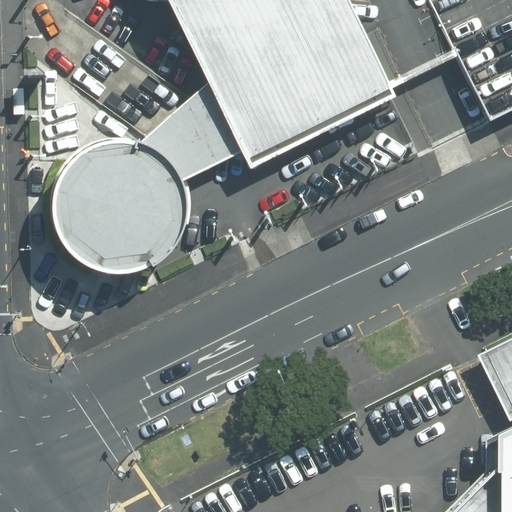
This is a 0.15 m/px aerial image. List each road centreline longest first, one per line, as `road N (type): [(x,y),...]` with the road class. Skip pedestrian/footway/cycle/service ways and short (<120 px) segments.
road 1 (secondary): [(274,316),(0,437)]
road 2 (secondary): [(274,316),(511,205)]
